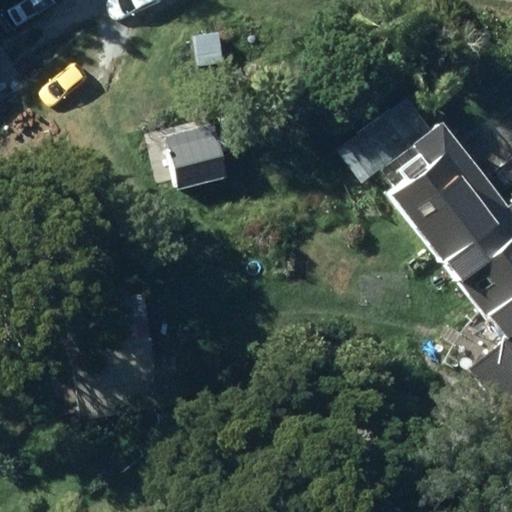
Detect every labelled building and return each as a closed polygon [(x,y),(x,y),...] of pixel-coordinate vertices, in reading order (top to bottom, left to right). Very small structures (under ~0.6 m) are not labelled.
[(0,53),(23,39),(2,5),(0,6),(0,53)] [(206,115),(142,130),(155,192),(220,177),(206,115)] [(399,205),(510,345),(472,374),(511,424),(511,207),(450,130),(425,149),(442,171),(399,205)] [(129,345),(126,296),(88,298),(91,347),(129,345)] [(142,349),(94,355),(98,387),(146,382),(142,349)]
